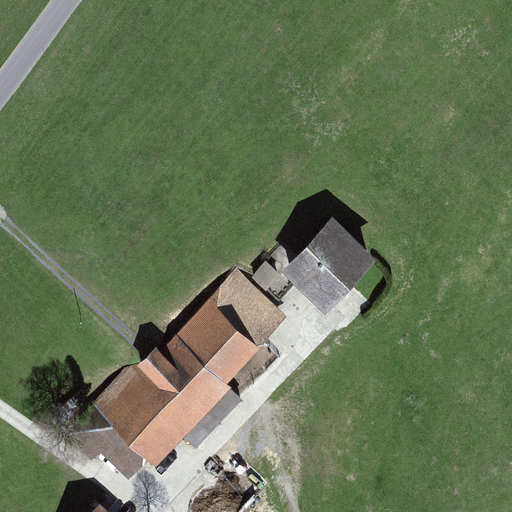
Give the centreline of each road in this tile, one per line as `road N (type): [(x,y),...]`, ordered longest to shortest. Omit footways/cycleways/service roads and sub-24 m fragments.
road 1 (residential): [(150,510),(330,318)]
road 2 (track): [(0,220),(148,352)]
